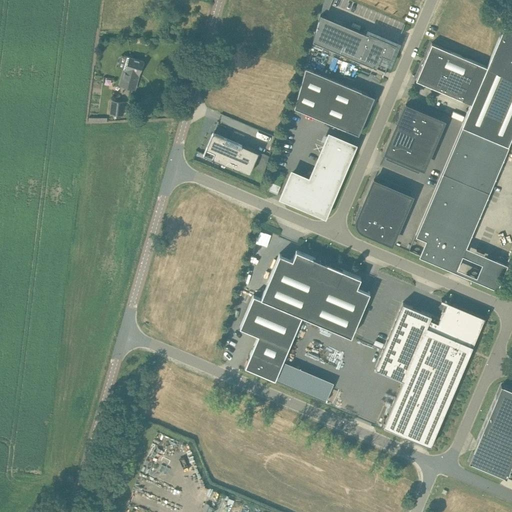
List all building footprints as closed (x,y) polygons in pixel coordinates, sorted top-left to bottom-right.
[(136,0),(135,2),(170,12),(173,0),(136,0)] [(330,2),(338,3),(338,0),(322,0),(320,13),(327,14),(330,2)] [(312,40),(384,71),(396,44),(369,32),(368,34),(320,14),(312,40)] [(462,125),(508,145),(511,134),(511,27),(504,25),(462,125)] [(416,80),(462,99),(477,62),(431,43),(416,80)] [(143,61),(133,58),(129,57),(121,84),(132,88),(137,72),(139,72),(143,61)] [(307,67),(294,107),(358,134),(374,96),(307,67)] [(124,101),(114,100),(112,100),(110,113),(122,115),(124,101)] [(406,104),(405,104),(397,124),(399,125),(396,132),(394,131),(385,152),(386,152),(386,151),(423,167),(442,120),(406,105),(406,104)] [(447,266),(448,265),(445,264),(451,250),(462,255),(508,145),(462,125),(415,235),(427,240),(421,254),(409,249),(409,250),(447,266)] [(259,151),(213,132),(204,154),(249,173),(259,151)] [(327,203),(328,204),(330,200),(353,145),(329,135),(310,180),(292,172),(282,196),(310,208),(314,209),(314,208),(323,212),(327,203)] [(391,241),(411,196),(374,180),(374,179),(365,199),(367,200),(364,207),(362,207),(358,217),(357,219),(357,223),(358,226),(361,229),(392,243),(392,242),(391,241)] [(279,253),(261,297),(302,315),(351,335),(369,291),(356,286),(360,277),(296,249),(292,259),(279,253)] [(498,261),(495,268),(502,271),(505,264),(498,261)] [(302,315),(261,297),(253,294),(240,327),(258,334),(249,356),(248,356),(249,357),(245,366),(269,376),(269,377),(270,376),(275,379),(302,315)] [(384,422),(383,424),(430,445),(432,442),(431,442),(483,319),(484,319),(485,317),(453,303),(452,303),(447,301),(444,308),(443,308),(439,317),(403,302),(375,367),(403,379),(384,422)] [(182,391),(154,379),(142,407),(169,418),(158,443),(318,511),(391,511),(402,488),(181,393),(182,391)] [(511,388),(501,384),(469,461),(506,477),(511,463),(511,388)]
